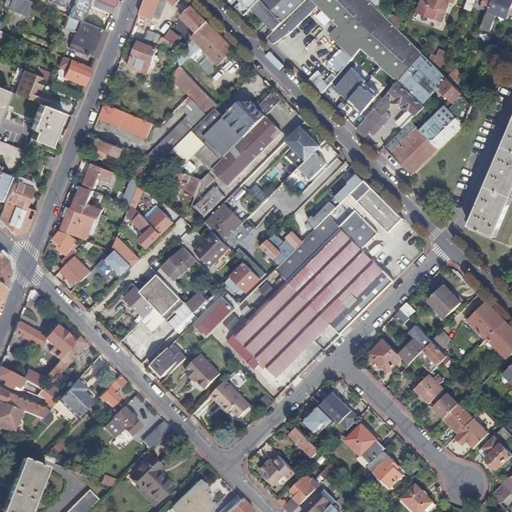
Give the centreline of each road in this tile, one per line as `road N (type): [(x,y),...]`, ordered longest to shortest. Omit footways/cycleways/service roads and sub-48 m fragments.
road 1 (residential): [(209,0),(452,244)]
road 2 (residential): [(29,267),(132,0)]
road 3 (residential): [(29,267),(226,466)]
road 4 (residential): [(468,485),(337,356)]
road 5 (residential): [(337,356),(452,244)]
road 6 (residential): [(226,466),(337,356)]
